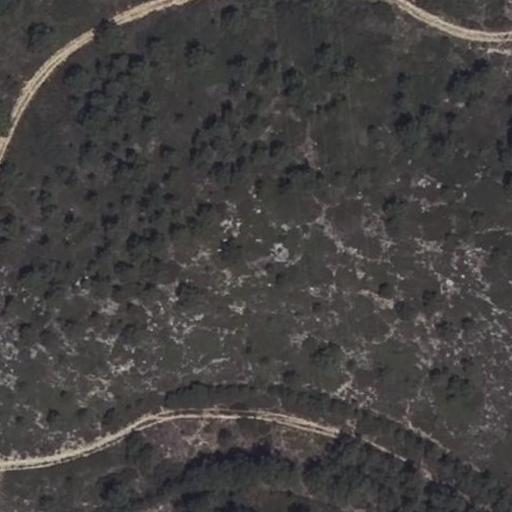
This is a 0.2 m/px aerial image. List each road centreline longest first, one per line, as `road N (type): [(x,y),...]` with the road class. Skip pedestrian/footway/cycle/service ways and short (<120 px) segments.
road 1 (track): [(479,511),(371,443),(269,410),(167,409),(74,454),(0,463)]
road 2 (track): [(0,143),(24,94),(66,44),(166,0)]
road 3 (track): [(399,0),(441,26),(511,26)]
